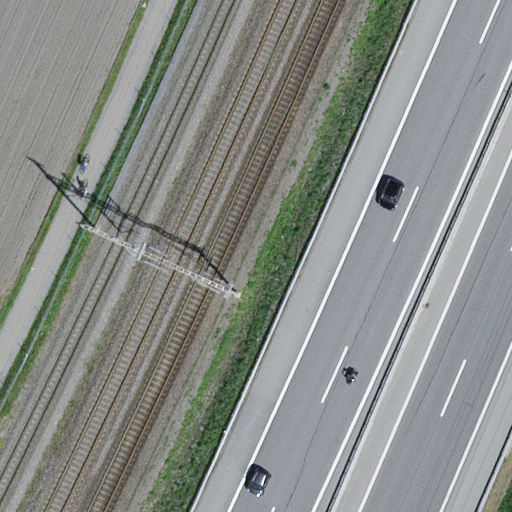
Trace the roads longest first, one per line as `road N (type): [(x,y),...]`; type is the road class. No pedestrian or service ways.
road 1 (motorway): [(497,0),(268,511)]
road 2 (track): [(0,359),(162,0)]
road 3 (motorway): [(397,511),(511,246)]
